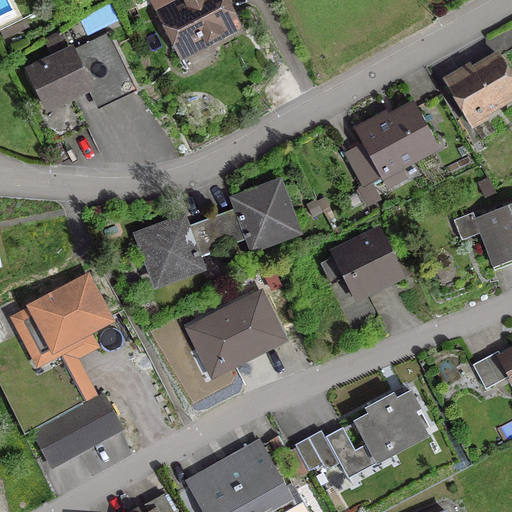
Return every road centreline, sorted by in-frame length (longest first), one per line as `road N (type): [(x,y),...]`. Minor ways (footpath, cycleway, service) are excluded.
road 1 (residential): [(19,179),(134,189),(208,167),(511,5)]
road 2 (residential): [(50,511),(239,413),(511,300)]
